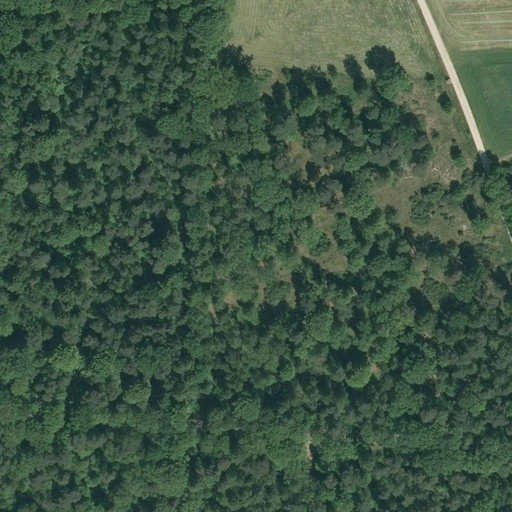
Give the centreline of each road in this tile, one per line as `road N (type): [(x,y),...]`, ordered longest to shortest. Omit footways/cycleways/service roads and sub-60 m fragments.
road 1 (unclassified): [(511,448),(0,412)]
road 2 (track): [(486,166),(420,0)]
